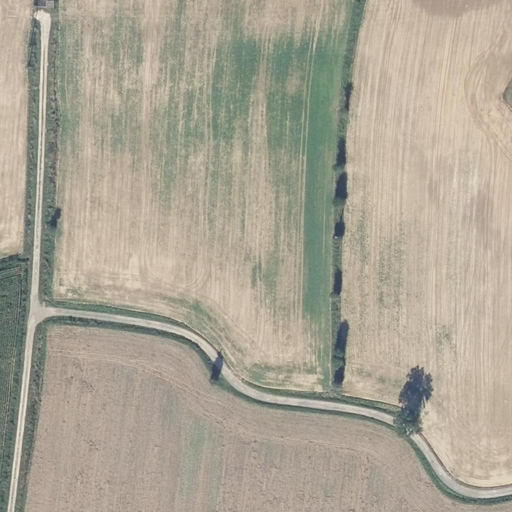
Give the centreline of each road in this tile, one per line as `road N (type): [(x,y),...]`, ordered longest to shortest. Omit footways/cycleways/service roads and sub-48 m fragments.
road 1 (track): [(33,308),(185,333),(246,389),(381,415),(411,432),(457,486),(511,490)]
road 2 (track): [(46,16),(33,308)]
road 3 (track): [(10,511),(33,308)]
